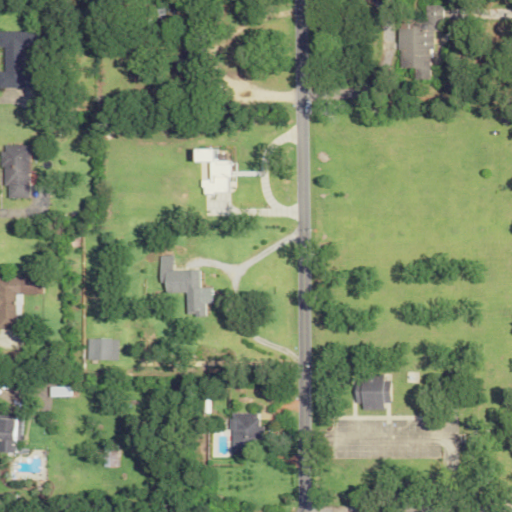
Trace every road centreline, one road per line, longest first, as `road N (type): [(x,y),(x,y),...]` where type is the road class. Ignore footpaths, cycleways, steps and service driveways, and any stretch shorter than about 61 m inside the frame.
road 1 (residential): [(303,511),(297,0)]
road 2 (residential): [(0,507),(445,511)]
